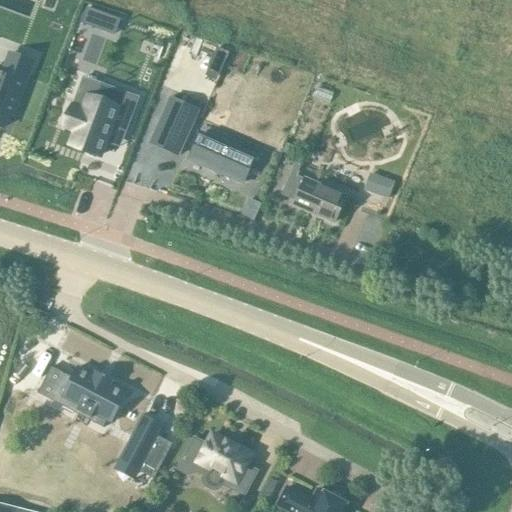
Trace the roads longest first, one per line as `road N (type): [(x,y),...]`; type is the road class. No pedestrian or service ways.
road 1 (residential): [(404,498),(60,313),(85,258)]
road 2 (tertiary): [(297,340),(511,451)]
road 3 (tertiary): [(511,417),(449,388),(297,340)]
road 4 (tertiary): [(297,340),(85,258)]
